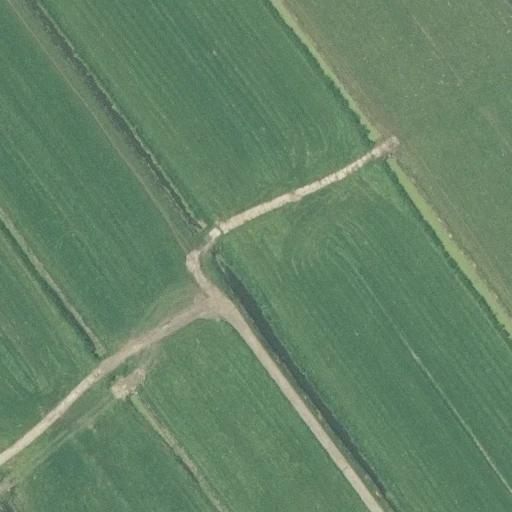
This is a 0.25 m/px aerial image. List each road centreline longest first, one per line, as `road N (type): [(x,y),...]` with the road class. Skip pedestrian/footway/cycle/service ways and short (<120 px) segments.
road 1 (track): [(373,511),(195,275),(193,260),(213,234),(393,141)]
road 2 (track): [(0,490),(160,360),(231,314)]
